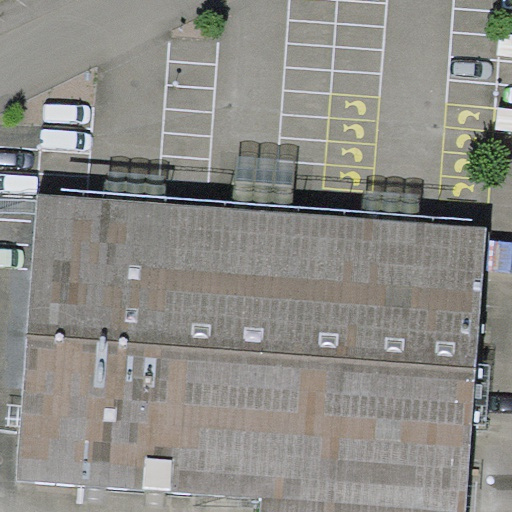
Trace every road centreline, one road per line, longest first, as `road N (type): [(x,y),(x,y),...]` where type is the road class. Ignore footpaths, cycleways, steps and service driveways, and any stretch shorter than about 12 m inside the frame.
road 1 (unknown): [(260,0),(259,127)]
road 2 (residential): [(113,0),(0,50)]
